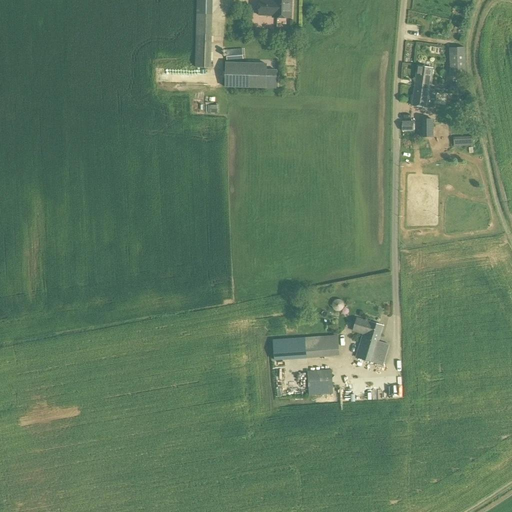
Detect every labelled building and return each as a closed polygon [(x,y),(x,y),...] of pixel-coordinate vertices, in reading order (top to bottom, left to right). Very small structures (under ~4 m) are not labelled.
[(209,67),(210,0),(196,0),(195,66),(209,67)] [(290,17),(290,0),(258,0),(258,14),(272,14),(272,16),(290,17)] [(465,48),(449,48),(450,77),(466,76),(465,48)] [(227,61),(243,59),(242,49),(226,50),(227,61)] [(276,89),(277,70),(267,70),(267,64),(225,62),(225,88),(276,89)] [(417,66),(414,86),(431,89),(433,68),(417,66)] [(465,85),(450,83),(450,90),(464,91),(465,85)] [(428,109),(431,89),(414,86),(411,106),(428,109)] [(420,138),(434,138),(433,119),(420,119),(420,138)] [(402,131),(413,131),(413,121),(402,121),(402,131)] [(454,147),(473,146),(472,137),(453,138),(454,147)] [(332,304),(332,306),(332,307),(332,308),(332,309),(333,310),(334,311),(336,312),(337,312),(338,312),(339,312),(341,311),(342,311),(343,310),(343,309),(344,308),(344,306),(344,305),(344,304),(344,303),(343,302),(342,301),(341,300),(340,300),(339,299),(338,299),(336,299),(335,300),(334,300),(333,301),(332,303),(332,304)] [(362,336),(379,341),(383,326),(368,321),(368,322),(356,319),(353,329),(363,332),(362,336)] [(306,356),(339,355),(338,335),(305,336),(306,356)] [(389,344),(379,341),(362,336),(356,356),(383,364),(389,344)] [(308,393),(332,392),(331,369),(307,370),(308,393)]
